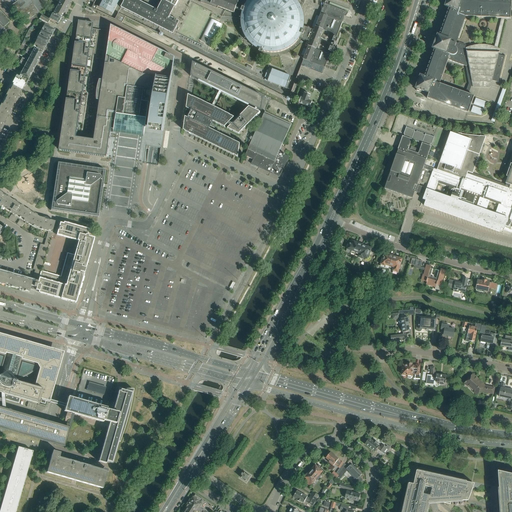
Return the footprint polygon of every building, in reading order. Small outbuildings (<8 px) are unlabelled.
[(18,0),(10,7),(25,23),(37,14),(39,13),(38,11),(36,9),(34,6),(32,4),(31,2),(29,0),(18,0)] [(68,4),(60,0),(55,0),(59,2),(58,5),(66,9),(68,4)] [(103,0),(100,7),(112,14),(119,0),(103,0)] [(170,17),(175,7),(162,0),(157,11),(136,0),(125,0),(121,8),(173,35),(179,22),(170,17)] [(201,0),(201,2),(217,8),(218,7),(234,13),(235,9),(237,9),(242,12),(243,12),(242,14),(241,17),(241,19),(241,22),(241,25),(242,28),(243,30),(243,33),(245,35),(246,38),(247,40),(249,42),(251,44),(253,46),(255,47),(258,49),(259,50),(258,52),(262,53),(263,51),(266,52),(268,52),(271,52),(274,53),(276,52),(279,52),(282,51),(284,50),(287,49),(289,48),(292,46),(294,44),(296,43),(297,40),(299,38),(306,41),(301,55),(304,56),(303,59),(301,66),(322,74),(324,68),(325,67),(331,52),(332,53),(334,48),(332,48),(330,47),(328,51),(329,51),(328,52),(323,52),(316,49),(323,30),(331,32),(331,33),(334,35),(332,41),(334,42),(336,43),(338,39),(336,38),(340,27),(342,27),(343,25),(341,25),(344,16),(346,16),(348,13),(347,12),(325,3),(321,14),(320,14),(319,17),(316,15),(311,29),(304,26),(304,23),(304,20),(304,17),(303,15),(303,12),(302,9),(301,7),(299,4),(298,2),(296,0),(295,0),(249,0),(248,2),(246,4),(245,6),(244,8),(242,7),(237,5),(238,1),(235,0),(201,0)] [(498,82),(498,83),(505,55),(504,56),(498,55),(499,51),(498,50),(497,50),(504,19),(510,19),(511,1),(491,0),(447,0),(445,7),(449,8),(439,36),(437,35),(432,49),(434,49),(424,77),(420,76),(416,89),(417,89),(416,90),(421,92),(422,91),(428,93),(429,93),(427,98),(468,113),(474,96),(468,94),(471,86),(472,86),(473,87),(490,87),(492,81),(498,82)] [(66,9),(58,5),(56,7),(53,5),(52,7),(63,14),(66,9)] [(60,19),(63,14),(52,7),(50,10),(54,12),(53,14),(52,14),(60,19)] [(0,22),(4,27),(9,22),(4,17),(1,14),(0,12),(0,22)] [(52,14),(53,14),(48,12),(47,14),(50,16),(49,19),(58,24),(60,19),(52,14)] [(27,25),(38,17),(39,16),(39,15),(40,14),(39,13),(37,14),(25,23),(27,25)] [(122,23),(125,18),(125,17),(118,13),(115,20),(122,23)] [(49,19),(41,15),(39,19),(47,23),(49,19)] [(211,18),(203,34),(214,40),(222,24),(211,18)] [(92,31),(92,29),(92,28),(87,27),(88,24),(78,22),(78,26),(77,29),(77,32),(76,36),(74,54),(72,64),(69,82),(68,93),(65,111),(64,120),(64,121),(59,150),(83,154),(107,157),(109,143),(76,138),(81,106),(81,105),(85,78),(85,77),(89,49),(89,48),(91,38),(92,31)] [(51,35),(54,30),(44,24),(41,30),(51,35)] [(171,79),(174,57),(160,50),(111,25),(110,31),(106,56),(144,75),(156,77),(171,79)] [(106,56),(110,31),(92,29),(92,31),(89,48),(89,49),(85,77),(85,78),(81,105),(81,106),(76,138),(109,143),(107,157),(144,163),(146,145),(161,147),(162,139),(163,134),(164,130),(149,128),(149,127),(156,77),(144,75),(106,56)] [(52,35),(51,35),(41,30),(39,35),(48,40),(49,40),(49,41),(52,35)] [(46,46),(48,40),(39,35),(36,41),(46,46)] [(46,46),(36,41),(33,47),(34,47),(34,48),(42,52),(46,46)] [(42,52),(34,48),(33,50),(28,47),(26,50),(40,57),(42,52)] [(37,63),(40,57),(26,50),(25,52),(30,55),(28,58),(37,63)] [(37,63),(28,58),(26,57),(24,59),(22,58),(20,61),(34,68),(37,63)] [(31,73),(34,68),(20,61),(19,63),(24,66),(23,69),(31,73)] [(261,111),(263,99),(263,97),(193,62),(192,63),(191,76),(220,91),(212,107),(188,95),(187,102),(188,103),(188,104),(187,103),(187,104),(188,104),(187,105),(186,109),(191,111),(187,118),(185,117),(185,120),(186,121),(184,124),(184,128),(183,130),(196,137),(238,158),(239,153),(238,152),(238,151),(239,152),(240,144),(210,129),(213,122),(225,127),(228,124),(231,126),(228,129),(229,128),(230,129),(229,130),(232,131),(233,130),(233,131),(239,134),(257,116),(257,115),(257,114),(258,115),(260,113),(258,111),(257,112),(256,112),(257,111),(256,111),(257,109),(261,111)] [(265,77),(265,80),(286,88),(291,76),(269,68),(268,70),(267,70),(265,77)] [(28,79),(31,73),(23,69),(20,75),(28,79)] [(23,87),(24,84),(25,85),(28,79),(20,75),(19,77),(16,75),(15,76),(14,79),(13,81),(11,84),(13,84),(12,86),(21,91),(23,87)] [(164,130),(171,79),(156,77),(149,127),(149,128),(148,132),(163,134),(164,130)] [(504,84),(492,117),(495,118),(507,85),(504,84)] [(15,104),(21,93),(20,93),(21,91),(12,86),(10,90),(8,90),(3,100),(13,105),(15,103),(15,104)] [(311,95),(304,93),(302,92),(300,96),(301,96),(299,103),(310,107),(312,102),(308,101),(311,95)] [(472,108),(482,111),(487,96),(476,93),(472,108)] [(7,118),(13,107),(12,107),(13,105),(3,100),(0,105),(0,116),(6,120),(7,118)] [(249,147),(245,156),(251,159),(253,160),(251,164),(256,166),(258,167),(280,177),(286,164),(287,160),(289,157),(285,155),(285,154),(284,154),(283,154),(285,148),(281,146),(292,124),(280,118),(278,117),(265,112),(249,147)] [(429,167),(424,165),(426,160),(431,146),(430,146),(431,144),(432,144),(434,136),(434,137),(425,134),(425,135),(423,135),(423,133),(417,131),(416,132),(414,132),(415,130),(406,127),(403,134),(404,134),(403,137),(403,136),(389,176),(391,176),(389,182),(387,181),(384,189),(412,198),(415,191),(413,191),(415,185),(417,185),(423,168),(428,170),(429,167)] [(511,164),(511,165),(510,164),(506,177),(507,177),(505,184),(473,173),(486,136),(480,136),(462,134),(462,133),(450,132),(437,170),(429,167),(428,170),(432,172),(423,199),(426,200),(424,205),(500,232),(501,229),(511,233),(511,164)] [(105,170),(57,163),(50,210),(98,217),(105,170)] [(10,198),(5,194),(2,192),(2,193),(0,191),(0,206),(2,208),(9,198),(10,198)] [(18,218),(25,208),(23,207),(23,206),(13,200),(13,201),(9,198),(2,208),(18,218)] [(34,227),(39,217),(37,216),(37,215),(27,209),(25,208),(18,218),(28,224),(29,223),(34,227)] [(41,271),(51,234),(55,222),(52,221),(53,220),(41,217),(41,218),(39,217),(34,227),(41,229),(40,230),(48,232),(44,245),(40,244),(33,269),(35,270),(32,280),(38,281),(41,271)] [(75,303),(80,287),(94,238),(87,236),(89,229),(63,222),(63,224),(60,223),(56,235),(78,241),(74,255),(67,253),(60,276),(41,271),(38,281),(35,290),(40,291),(39,293),(75,303)] [(358,257),(363,245),(351,240),(350,244),(349,243),(349,244),(347,248),(347,249),(351,251),(350,253),(357,256),(357,257),(358,257)] [(372,249),(363,245),(358,257),(363,259),(364,258),(367,260),(372,249)] [(232,246),(229,252),(236,255),(239,250),(232,246)] [(390,266),(393,256),(384,253),(381,264),(386,266),(386,265),(390,266)] [(402,259),(393,256),(390,266),(393,268),(392,270),(398,272),(402,259)] [(418,260),(412,258),(410,264),(416,266),(418,260)] [(441,269),(441,270),(440,271),(438,270),(436,278),(430,276),(432,269),(430,268),(431,266),(427,265),(424,275),(423,275),(422,280),(426,282),(425,284),(436,287),(437,285),(440,286),(445,270),(441,269)] [(0,283),(29,292),(30,289),(35,290),(38,281),(32,280),(0,270),(0,283)] [(449,280),(448,287),(454,288),(454,289),(457,290),(458,290),(465,292),(467,285),(469,286),(471,280),(467,279),(468,279),(464,278),(463,283),(460,283),(459,284),(455,283),(456,282),(449,280)] [(478,281),(477,286),(476,286),(476,287),(476,288),(476,289),(477,289),(477,290),(483,291),(483,290),(487,291),(488,287),(495,288),(496,284),(486,282),(486,281),(482,280),(482,282),(478,281)] [(504,288),(502,296),(506,296),(507,293),(511,294),(511,287),(508,286),(507,289),(504,288)] [(419,326),(419,327),(416,326),(416,329),(417,331),(418,332),(420,332),(421,331),(422,330),(422,329),(435,330),(436,325),(439,325),(439,317),(436,317),(436,318),(431,318),(430,316),(426,316),(425,317),(425,318),(420,317),(419,325),(418,325),(418,326),(419,326)] [(403,334),(391,336),(391,341),(407,339),(407,335),(410,334),(410,332),(410,331),(408,318),(401,318),(403,334)] [(442,322),(441,329),(444,330),(443,335),(453,337),(455,330),(449,328),(449,325),(445,324),(446,323),(442,322)] [(477,328),(469,326),(467,326),(466,328),(468,329),(467,334),(466,337),(470,338),(469,341),(474,342),(476,334),(477,329),(480,330),(481,325),(478,324),(477,328)] [(496,341),(498,334),(495,333),(494,338),(487,337),(481,336),(481,337),(480,341),(487,343),(486,344),(490,345),(491,344),(492,344),(492,346),(495,346),(496,341)] [(49,352),(47,349),(0,335),(0,392),(0,393),(4,394),(19,399),(38,404),(39,402),(40,397),(42,396),(48,398),(57,367),(49,352)] [(511,336),(505,336),(505,340),(501,339),(500,346),(509,347),(508,350),(511,350),(511,344),(511,345),(511,344),(511,336)] [(419,373),(420,365),(416,365),(415,366),(412,366),(412,365),(407,364),(407,366),(403,365),(402,374),(408,375),(407,376),(408,376),(408,377),(408,378),(409,378),(410,378),(411,377),(412,377),(412,376),(412,374),(415,374),(415,378),(420,379),(420,373),(419,373)] [(427,375),(426,384),(430,384),(431,381),(435,381),(435,382),(439,382),(439,384),(444,385),(444,383),(445,383),(446,376),(436,374),(435,374),(434,367),(431,367),(431,372),(431,375),(431,376),(427,375)] [(485,386),(473,374),(465,383),(468,386),(474,391),(474,392),(477,395),(480,391),(493,394),(494,388),(485,386)] [(511,399),(511,390),(506,389),(505,390),(504,390),(505,384),(502,383),(499,396),(511,399)] [(94,384),(92,392),(98,393),(98,391),(103,393),(103,395),(105,387),(100,385),(99,391),(96,391),(98,385),(94,384)] [(105,436),(98,461),(106,463),(106,461),(112,462),(118,441),(119,443),(121,437),(123,431),(125,425),(127,419),(128,414),(131,404),(131,399),(132,394),(133,389),(126,389),(126,391),(125,391),(121,389),(120,391),(118,391),(118,393),(114,392),(112,391),(111,391),(106,408),(107,408),(106,409),(113,411),(109,422),(108,427),(106,434),(105,436)] [(19,399),(4,394),(0,393),(0,392),(0,398),(18,403),(19,403),(20,399),(19,399)] [(42,420),(5,409),(4,394),(0,393),(1,408),(0,407),(0,428),(64,447),(67,438),(68,434),(70,428),(74,414),(71,413),(67,427),(64,426),(60,425),(42,420)] [(107,408),(106,408),(68,397),(66,404),(42,398),(42,396),(40,397),(42,400),(65,407),(64,411),(71,413),(74,414),(102,422),(103,421),(109,422),(113,411),(106,409),(107,408)] [(366,439),(364,441),(366,443),(365,444),(375,452),(377,448),(378,448),(379,449),(379,450),(382,452),(386,447),(383,444),(380,447),(379,446),(376,444),(378,442),(374,439),(373,441),(369,438),(368,440),(366,439)] [(0,509),(0,511),(15,511),(17,507),(19,500),(21,493),(23,486),(25,479),(27,472),(29,465),(31,458),(33,451),(25,449),(18,447),(16,454),(14,461),(12,468),(10,475),(8,482),(6,489),(4,496),(2,503),(0,509)] [(86,465),(84,464),(59,457),(60,453),(52,451),(51,457),(46,472),(72,480),(76,481),(80,482),(102,488),(107,471),(107,469),(102,468),(102,469),(91,466),(90,466),(86,465)] [(327,456),(326,458),(330,461),(329,462),(333,466),(334,464),(342,470),(345,466),(345,465),(343,463),(330,452),(329,454),(327,456)] [(313,468),(311,470),(318,476),(319,474),(321,475),(323,472),(315,464),(312,468),(313,468)] [(347,468),(345,466),(342,470),(339,475),(337,478),(339,480),(348,470),(349,472),(355,479),(353,481),(357,486),(364,479),(360,476),(362,474),(352,464),(351,465),(350,465),(347,468)] [(318,476),(311,470),(308,474),(307,473),(304,477),(308,480),(306,482),(310,485),(311,484),(318,476)] [(409,483),(402,511),(511,511),(511,474),(498,471),(499,488),(499,489),(417,470),(414,484),(409,483)] [(345,485),(344,488),(347,489),(347,491),(345,498),(349,499),(349,501),(353,502),(353,500),(358,501),(360,494),(358,494),(358,492),(354,491),(354,492),(351,492),(348,491),(349,490),(350,486),(345,485)] [(313,506),(317,498),(311,494),(309,498),(297,490),(293,497),(297,499),(297,500),(301,502),(303,503),(305,501),(313,506)] [(190,500),(187,504),(199,511),(205,511),(204,511),(205,510),(199,507),(201,503),(200,503),(202,499),(195,495),(194,497),(193,497),(191,500),(190,500)] [(341,504),(336,502),(335,505),(341,507),(340,510),(345,511),(344,511),(353,511),(354,510),(348,509),(349,505),(342,504),(341,504)]
